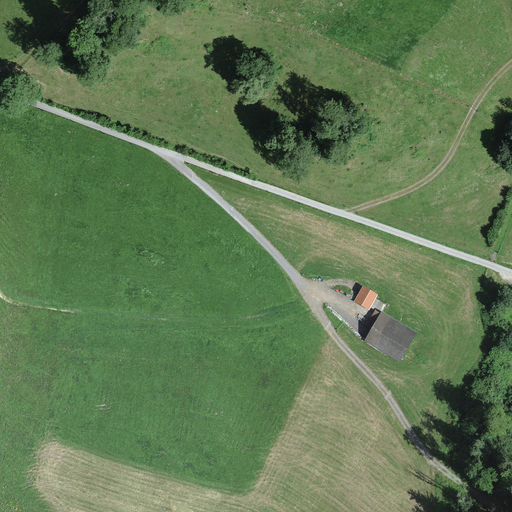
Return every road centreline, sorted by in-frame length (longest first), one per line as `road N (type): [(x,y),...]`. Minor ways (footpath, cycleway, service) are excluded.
road 1 (track): [(511,273),(0,92)]
road 2 (track): [(307,284),(325,322),(393,401),(427,457),(507,511)]
road 3 (track): [(353,321),(169,153)]
road 4 (track): [(511,62),(432,175),(340,214)]
